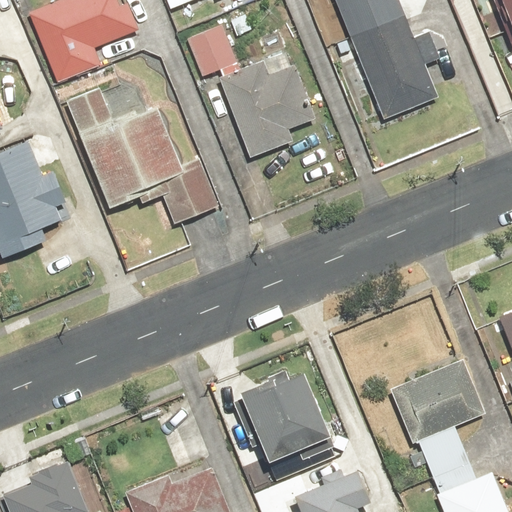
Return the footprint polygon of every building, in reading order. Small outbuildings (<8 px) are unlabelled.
[(110,0),(57,0),(26,12),(54,83),(98,66),(92,50),(138,32),(126,3),(114,8),(110,0)] [(162,0),(168,13),(200,0),(162,0)] [(332,0),(382,121),(437,98),(424,66),(437,61),(426,35),(412,41),(395,0),(332,0)] [(511,0),(471,0),(483,32),(503,24),(508,37),(511,35),(511,0)] [(264,59),(236,70),(219,26),(186,38),(202,78),(215,73),(249,161),(292,144),(287,132),(310,123),(289,69),(270,76),(264,59)] [(99,87),(64,101),(106,210),(143,196),(146,203),(161,197),(172,225),(216,208),(198,160),(176,168),(153,109),(114,124),(99,87)] [(0,284),(15,278),(7,260),(43,244),(38,233),(57,225),(51,211),(64,205),(50,173),(36,179),(21,143),(0,152),(0,284)] [(511,315),(497,321),(511,357),(511,315)] [(481,416),(459,362),(389,391),(411,445),(481,416)] [(297,371),(235,396),(263,466),(325,442),(297,371)] [(438,493),(432,495),(439,511),(504,511),(488,474),(473,480),(452,432),(418,447),(438,493)] [(28,484),(0,496),(0,502),(4,511),(81,511),(61,463),(25,478),(28,484)] [(166,477),(124,495),(130,511),(228,511),(209,467),(169,485),(166,477)] [(366,502),(356,475),(292,499),(296,511),(353,511),(352,507),(366,502)]
